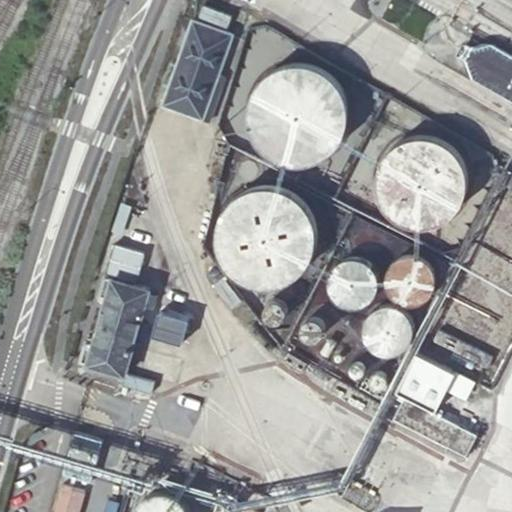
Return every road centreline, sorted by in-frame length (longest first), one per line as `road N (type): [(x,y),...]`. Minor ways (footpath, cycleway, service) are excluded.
road 1 (tertiary): [(134,0),(0,406)]
road 2 (unknown): [(209,382),(186,350),(173,197),(83,141)]
